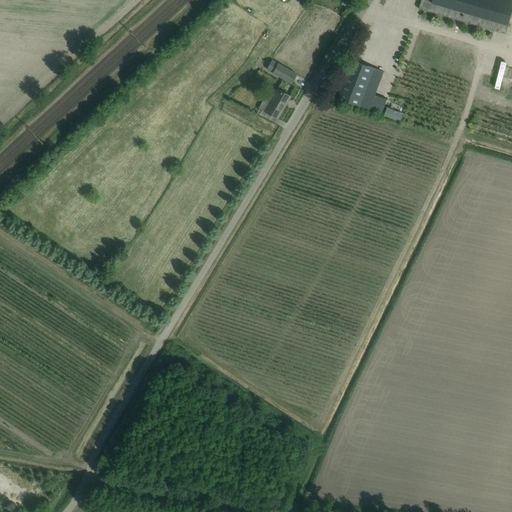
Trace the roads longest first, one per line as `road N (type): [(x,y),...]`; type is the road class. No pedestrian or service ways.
road 1 (unclassified): [(82,478),(368,0)]
road 2 (unclassified): [(270,511),(82,478)]
